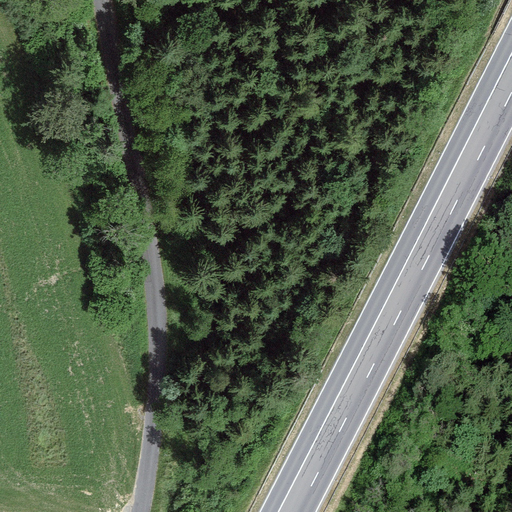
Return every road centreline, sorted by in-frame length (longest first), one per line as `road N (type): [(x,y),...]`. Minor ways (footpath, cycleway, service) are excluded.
road 1 (unclassified): [(103,0),(153,271),(157,374),(140,511)]
road 2 (primary): [(511,74),(288,511)]
